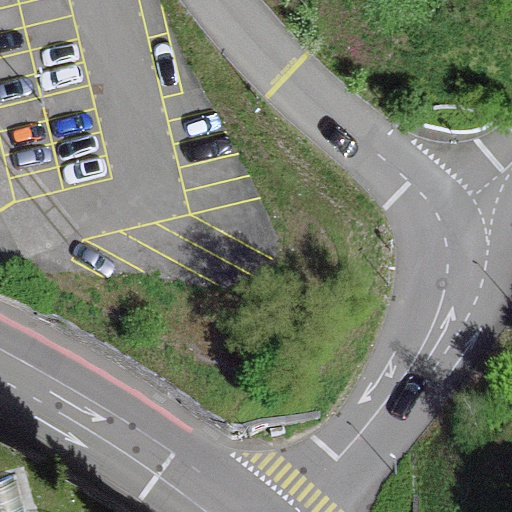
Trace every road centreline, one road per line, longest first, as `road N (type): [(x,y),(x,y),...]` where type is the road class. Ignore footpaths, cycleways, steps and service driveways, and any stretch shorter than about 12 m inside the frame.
road 1 (unclassified): [(301,511),(405,374),(443,290),(438,217),(377,151)]
road 2 (residential): [(0,370),(213,511)]
